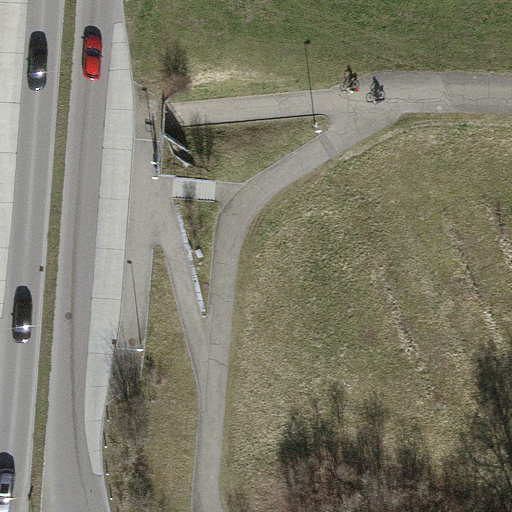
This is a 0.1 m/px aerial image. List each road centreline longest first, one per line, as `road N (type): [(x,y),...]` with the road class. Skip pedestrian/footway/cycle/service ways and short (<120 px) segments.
road 1 (secondary): [(73,511),(67,389),(98,0)]
road 2 (secondary): [(47,0),(13,511)]
